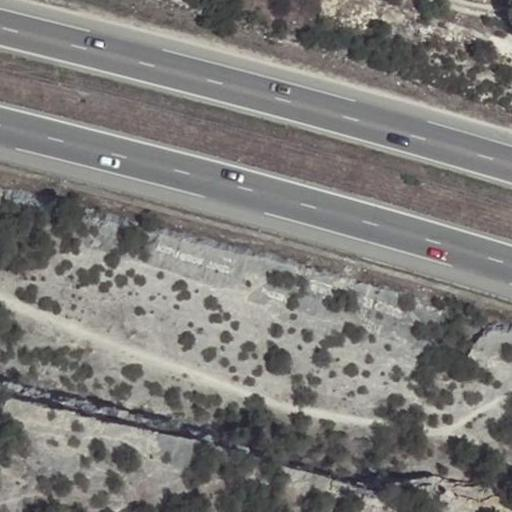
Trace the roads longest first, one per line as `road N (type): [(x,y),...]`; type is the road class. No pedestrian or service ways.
road 1 (track): [(0,301),(254,398),(389,427),(441,432),(511,397)]
road 2 (motorway): [(0,125),(188,170),(511,266)]
road 3 (motorway): [(511,165),(0,26)]
